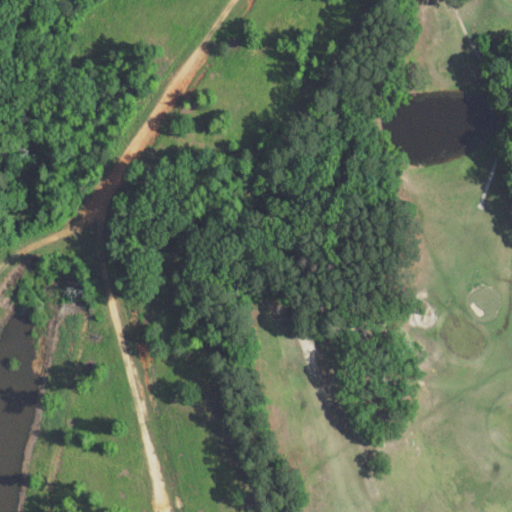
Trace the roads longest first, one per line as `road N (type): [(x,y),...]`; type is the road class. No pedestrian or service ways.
road 1 (residential): [(95,222),(161,511)]
road 2 (residential): [(95,222),(237,0)]
